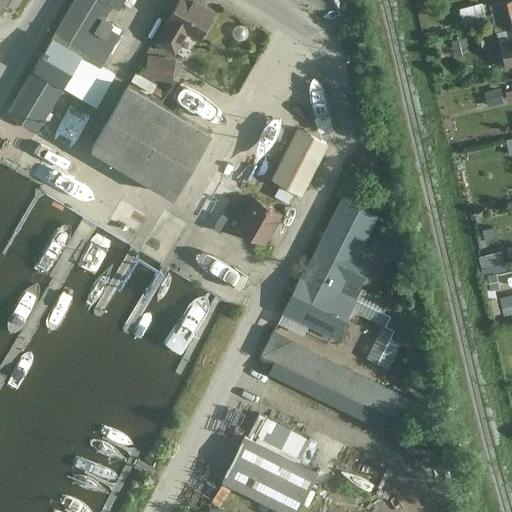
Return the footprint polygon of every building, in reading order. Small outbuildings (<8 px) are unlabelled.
[(0,0),(0,23),(13,0),(0,0)] [(77,0),(8,115),(50,138),(75,94),(103,109),(122,77),(94,62),(131,0),(77,0)] [(202,0),(179,0),(166,26),(169,26),(160,42),(180,53),(192,36),(203,42),(222,11),(202,0)] [(511,29),(511,1),(500,4),(506,31),(511,29)] [(511,41),(503,44),(509,67),(511,66),(511,41)] [(180,67),(154,52),(140,75),(166,91),(180,67)] [(215,133),(132,84),(94,148),(179,195),(215,133)] [(264,97),(193,213),(225,231),(296,114),(264,97)] [(298,194),(325,142),(294,126),(267,179),(298,194)] [(257,200),(240,229),(269,246),(286,217),(257,200)] [(346,203),(286,321),(340,347),(362,303),(346,297),(381,219),(346,203)] [(508,315),(511,313),(511,269),(507,270),(502,250),(483,255),(491,290),(501,288),(508,315)] [(262,362),(410,432),(423,401),(279,332),(262,362)] [(246,438),(221,485),(279,511),(302,511),(321,474),(246,438)]
